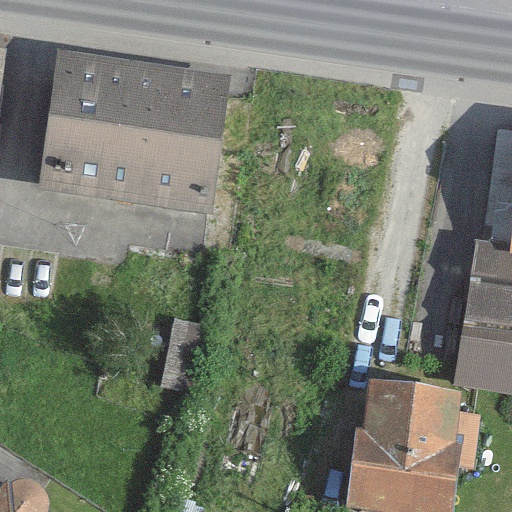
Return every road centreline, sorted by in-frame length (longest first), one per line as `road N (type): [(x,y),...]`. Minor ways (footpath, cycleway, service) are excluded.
road 1 (secondary): [(146,0),(511,51)]
road 2 (unknown): [(383,375),(438,85)]
